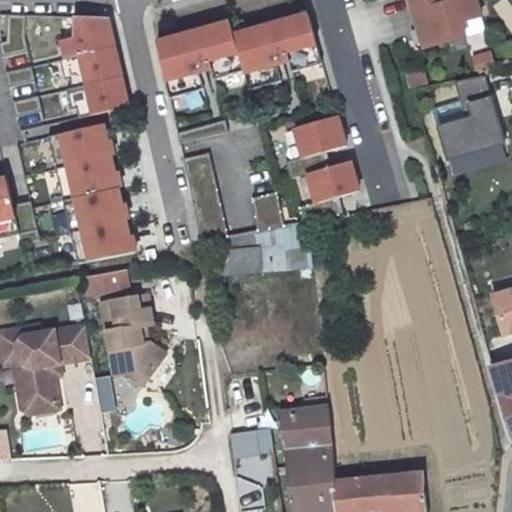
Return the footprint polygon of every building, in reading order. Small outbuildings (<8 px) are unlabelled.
[(406,0),(411,13),(447,3),(446,0),(406,0)] [(458,0),(447,3),(411,13),(421,50),(462,38),(458,23),(477,18),(472,0),(458,0)] [(26,15),(7,15),(6,41),(0,42),(0,49),(2,58),(28,52),(25,37),(26,15)] [(230,23),(157,43),(169,99),(204,89),(200,73),(211,69),(214,80),(244,71),(249,90),(282,81),(277,64),(290,61),(293,72),(322,63),(308,15),(233,36),(230,23)] [(107,18),(75,17),(75,37),(62,41),(66,59),(60,60),(65,80),(70,79),(72,89),(67,90),(71,110),(76,109),(79,118),(128,107),(107,18)] [(469,56),(472,70),(492,66),(489,52),(469,56)] [(32,67),(5,73),(8,87),(35,81),(32,67)] [(418,70),(399,74),(403,88),(421,84),(418,70)] [(501,138),(493,115),(488,117),(486,109),(491,107),(480,73),(450,80),(461,116),(432,125),(442,157),(501,138)] [(38,97),(12,102),(15,117),(42,111),(38,97)] [(346,148),(338,118),(295,130),(303,159),(286,164),(290,179),(326,169),(322,154),(346,148)] [(104,125),(48,136),(55,168),(110,158),(114,157),(111,141),(107,142),(104,125)] [(226,127),(178,137),(180,147),(229,138),(226,127)] [(444,160),(502,142),(501,138),(442,157),(444,160)] [(110,158),(55,168),(63,201),(118,190),(121,189),(118,172),(113,174),(110,158)] [(209,158),(183,163),(202,246),(227,241),(209,158)] [(359,193),(350,163),(307,175),(315,203),(298,208),(301,225),(338,218),(335,200),(359,193)] [(0,238),(19,234),(13,206),(7,180),(0,181),(0,238)] [(118,190),(63,201),(70,233),(126,222),(128,222),(125,205),(122,206),(118,190)] [(275,195),(249,202),(257,235),(283,229),(275,195)] [(30,202),(13,206),(19,234),(21,243),(31,241),(39,239),(37,230),(30,202)] [(126,222),(70,233),(78,267),(136,256),(133,239),(129,238),(126,222)] [(84,297),(128,292),(126,270),(82,275),(84,297)] [(511,293),(492,299),(503,338),(511,335),(511,293)] [(147,299),(101,307),(114,379),(126,377),(143,390),(165,358),(149,347),(142,347),(139,331),(152,329),(147,299)] [(91,363),(85,331),(41,338),(39,330),(0,336),(0,351),(1,356),(18,353),(20,367),(25,374),(28,387),(19,403),(21,415),(29,421),(59,416),(53,378),(59,368),(91,363)] [(511,440),(511,365),(507,367),(500,343),(484,347),(511,440)] [(18,353),(1,356),(3,370),(13,368),(19,403),(28,387),(25,374),(20,367),(18,353)] [(321,384),(319,362),(274,368),(277,390),(321,384)] [(108,377),(93,379),(97,414),(112,412),(108,377)] [(321,384),(277,390),(292,511),(335,511),(333,488),(321,384)] [(5,430),(0,430),(0,460),(9,459),(5,430)] [(267,431),(254,432),(258,457),(271,455),(267,431)] [(254,432),(229,436),(233,461),(258,457),(254,432)] [(423,511),(419,479),(333,488),(335,511),(423,511)] [(73,511),(102,511),(101,484),(72,486),(73,511)]
